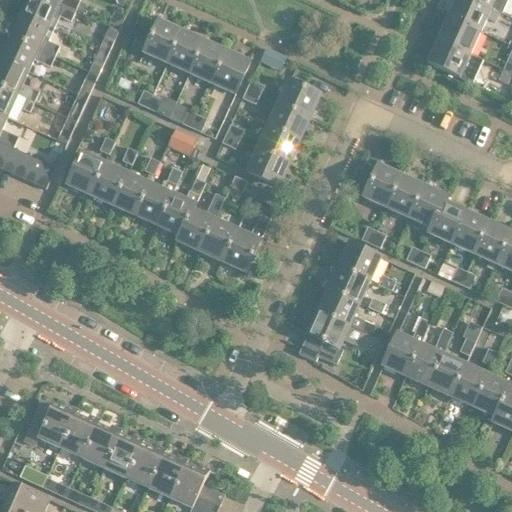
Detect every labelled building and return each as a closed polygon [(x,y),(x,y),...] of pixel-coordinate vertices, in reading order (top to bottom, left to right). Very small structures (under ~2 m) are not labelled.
[(26,0),(19,16),(48,30),(52,31),(58,19),(71,25),(75,15),(43,0),(26,0)] [(43,0),(75,15),(76,13),(79,6),(80,5),(69,0),(43,0)] [(489,10),(466,0),(454,0),(446,18),(479,33),(484,21),(494,25),(499,14),(489,10)] [(493,0),(466,0),(489,10),(493,0)] [(79,6),(76,13),(81,16),(85,7),(80,5),(79,6)] [(117,34),(124,18),(113,13),(107,28),(108,28),(108,30),(117,34)] [(42,42),(48,30),(19,16),(9,39),(55,60),(60,50),(42,42)] [(446,18),(436,41),(468,56),(479,33),(446,18)] [(143,56),(166,66),(181,34),(158,23),(143,56)] [(117,34),(108,30),(97,52),(107,57),(117,34)] [(166,66),(189,76),(203,44),(181,34),(166,66)] [(50,70),(55,60),(9,39),(0,57),(0,62),(27,75),(33,63),(50,70)] [(436,41),(425,65),(458,80),(471,86),(482,62),(468,56),(436,41)] [(189,76),(211,87),(226,54),(203,44),(189,76)] [(511,73),(511,49),(502,71),(511,75),(511,73)] [(284,58),(264,50),(258,63),(278,71),(284,58)] [(107,57),(97,52),(87,75),(96,79),(107,57)] [(226,54),(211,87),(235,97),(249,65),(226,54)] [(0,62),(0,89),(17,98),(34,106),(39,95),(22,87),(27,75),(0,62)] [(511,75),(502,71),(497,82),(506,86),(511,75)] [(96,79),(87,75),(77,97),(86,102),(96,79)] [(259,97),(263,88),(250,82),(245,91),(259,97)] [(289,83),(278,106),(309,120),(319,97),(289,83)] [(0,89),(0,117),(6,120),(17,98),(0,89)] [(254,107),(259,97),(245,91),(241,100),(254,107)] [(136,106),(146,110),(152,97),(142,92),(136,106)] [(86,102),(77,97),(66,120),(75,125),(86,102)] [(155,114),(161,101),(152,97),(146,110),(155,114)] [(298,143),(309,120),(278,106),(268,129),(298,143)] [(181,126),(191,130),(196,117),(187,113),(181,126)] [(0,144),(11,149),(14,151),(18,141),(1,132),(6,120),(0,117),(0,144)] [(200,134),(206,121),(196,117),(191,130),(200,134)] [(75,125),(66,120),(56,142),(65,146),(75,125)] [(238,142),(243,133),(229,126),(225,136),(238,142)] [(268,129),(257,151),(288,165),(298,143),(268,129)] [(234,151),(238,142),(225,136),(221,145),(234,151)] [(167,138),(164,145),(188,154),(191,146),(167,138)] [(108,157),(114,144),(104,140),(98,153),(108,157)] [(0,172),(1,173),(11,149),(0,144),(0,172)] [(11,149),(1,173),(11,178),(21,156),(13,152),(14,151),(11,149)] [(130,167),(136,154),(127,150),(121,163),(130,167)] [(257,151),(247,175),(277,189),(288,165),(257,151)] [(21,182),(32,160),(21,156),(11,178),(21,182)] [(81,156),(66,187),(89,198),(104,166),(81,156)] [(189,159),(184,169),(191,172),(197,169),(199,163),(189,159)] [(32,160),(21,182),(33,187),(43,166),(32,160)] [(153,177),(159,164),(149,160),(143,173),(153,177)] [(33,187),(44,193),(45,193),(55,171),(43,166),(33,187)] [(126,176),(104,166),(89,198),(112,208),(126,176)] [(362,198),(385,209),(399,177),(376,167),(362,198)] [(157,229),(171,197),(181,174),(171,170),(161,192),(149,187),(134,218),(157,229)] [(126,176),(112,208),(134,218),(149,187),(126,176)] [(385,209),(407,219),(422,188),(399,177),(385,209)] [(245,183),(233,178),(229,188),(240,193),(245,183)] [(178,238),(176,244),(177,244),(194,207),(205,185),(194,180),(184,203),(171,197),(157,229),(178,238)] [(248,196),(266,203),(270,191),(252,184),(248,196)] [(426,234),(427,235),(444,198),(422,188),(407,219),(428,229),(426,234)] [(194,207),(177,244),(199,255),(214,223),(213,222),(223,200),(213,196),(203,218),(193,213),(195,208),(194,207)] [(271,196),(267,206),(274,209),(279,199),(271,196)] [(427,235),(450,244),(464,213),(443,203),(445,199),(444,198),(427,235)] [(450,244),(472,254),(487,223),(464,213),(450,244)] [(245,275),(260,244),(259,243),(269,221),(259,217),(254,229),(253,229),(248,238),(236,233),(222,265),(245,275)] [(236,233),(214,223),(199,255),(222,265),(236,233)] [(493,272),(496,265),(495,264),(509,234),(487,223),(472,254),(488,261),(485,268),(493,272)] [(360,242),(368,246),(374,233),(366,229),(360,242)] [(384,237),(374,233),(368,246),(379,251),(384,237)] [(495,264),(496,265),(511,271),(511,235),(509,234),(495,264)] [(391,256),(400,260),(406,249),(396,244),(391,256)] [(378,259),(346,245),(336,268),(368,282),(378,259)] [(404,262),(413,266),(419,253),(410,249),(404,262)] [(419,253),(413,266),(423,270),(429,257),(419,253)] [(322,289),(326,291),(357,305),(368,282),(336,268),(332,266),(322,289)] [(449,282),(458,286),(464,273),(455,269),(449,282)] [(464,273),(458,286),(468,291),(474,278),(464,273)] [(390,293),(395,283),(381,278),(377,287),(390,293)] [(494,303),(503,307),(508,294),(500,290),(494,303)] [(357,305),(326,291),(316,314),(347,327),(382,343),(387,334),(351,318),(357,305)] [(511,295),(508,294),(503,307),(511,310),(511,295)] [(367,309),(380,316),(384,306),(371,300),(367,309)] [(341,352),(337,350),(347,327),(316,314),(305,337),(306,337),(297,356),(315,364),(317,359),(335,367),(341,352)] [(423,314),(420,320),(429,325),(432,318),(423,314)] [(395,336),(381,367),(404,378),(418,346),(419,346),(429,325),(420,320),(410,342),(395,336)] [(418,346),(404,378),(426,388),(441,356),(442,357),(452,334),(443,330),(432,352),(419,346),(418,346)] [(468,358),(474,345),(464,340),(458,354),(468,358)] [(490,368),(496,355),(487,351),(481,364),(490,368)] [(441,356),(426,388),(449,398),(463,366),(442,357),(441,356)] [(511,378),(511,362),(509,361),(503,374),(511,378)] [(463,366),(449,398),(471,408),(486,377),(463,366)] [(492,423),(505,393),(508,387),(486,377),(471,408),(491,417),(489,422),(492,423)] [(492,423),(511,432),(511,395),(505,393),(492,423)] [(32,449),(36,440),(59,450),(75,417),(77,413),(66,408),(64,412),(52,407),(49,411),(39,407),(22,445),(32,449)] [(81,460),(96,427),(98,423),(88,418),(86,422),(75,417),(59,450),(81,460)] [(108,432),(96,427),(81,460),(103,470),(118,437),(120,433),(110,428),(108,432)] [(125,480),(140,447),(142,443),(132,438),(130,442),(118,437),(103,470),(125,480)] [(152,452),(140,447),(125,480),(147,490),(162,457),(164,453),(154,448),(152,452)] [(169,500),(184,467),(186,463),(176,458),(174,462),(162,457),(147,490),(169,500)] [(24,467),(18,479),(40,489),(45,480),(47,477),(24,467)] [(191,510),(192,509),(197,498),(202,487),(208,473),(198,468),(196,472),(184,467),(169,500),(190,510),(191,510)] [(40,489),(63,500),(68,490),(45,480),(40,489)] [(5,509),(10,511),(44,511),(49,502),(11,484),(6,495),(10,497),(5,509)] [(197,498),(219,507),(224,497),(202,487),(197,498)] [(68,490),(63,500),(85,510),(90,500),(68,490)] [(216,511),(219,507),(197,498),(192,509),(198,511),(216,511)] [(85,510),(89,511),(110,511),(112,510),(90,500),(85,510)]
